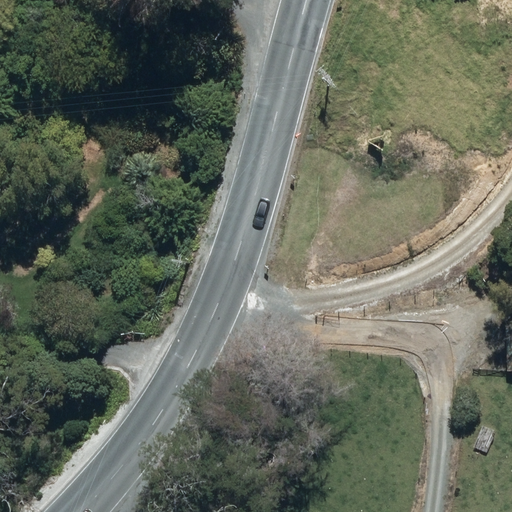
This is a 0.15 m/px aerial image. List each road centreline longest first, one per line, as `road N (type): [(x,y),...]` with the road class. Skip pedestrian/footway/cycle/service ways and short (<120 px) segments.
road 1 (secondary): [(84,511),(159,425),(213,316),(240,253),(307,0)]
road 2 (unknown): [(240,253),(304,320),(326,324),(398,309),(438,290),(511,233)]
